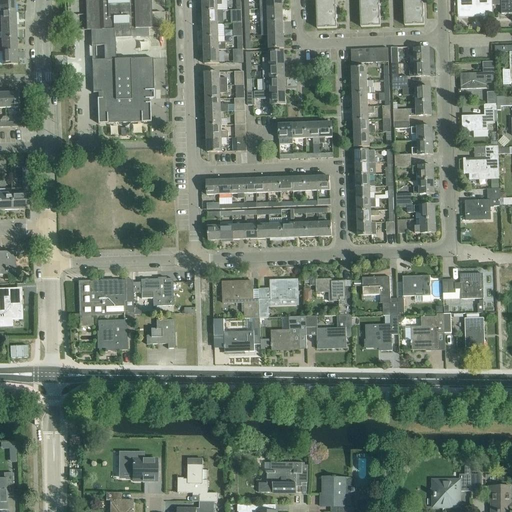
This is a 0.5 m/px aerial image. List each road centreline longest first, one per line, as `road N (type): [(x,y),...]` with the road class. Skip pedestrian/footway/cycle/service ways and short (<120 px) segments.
road 1 (tertiary): [(52,374),(511,379)]
road 2 (residential): [(450,251),(443,38)]
road 3 (residential): [(443,38),(311,43),(297,27),(296,0)]
road 4 (residential): [(192,171),(187,0)]
road 5 (residential): [(195,259),(342,254)]
road 6 (residential): [(45,146),(43,0)]
road 7 (residential): [(50,264),(195,259)]
road 8 (residential): [(192,171),(332,168)]
road 9 (residential): [(54,511),(52,374)]
